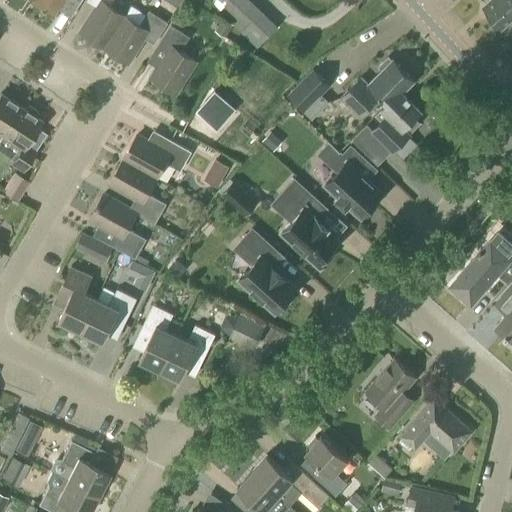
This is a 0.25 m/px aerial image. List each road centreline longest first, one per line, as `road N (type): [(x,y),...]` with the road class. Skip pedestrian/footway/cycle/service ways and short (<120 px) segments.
road 1 (residential): [(0,314),(90,128),(92,106),(84,83),(0,33)]
road 2 (residential): [(483,511),(505,416),(497,396),(380,290)]
road 3 (residential): [(165,441),(291,388),(380,290)]
road 4 (residential): [(380,290),(511,141)]
road 5 (residential): [(165,441),(124,406),(0,347)]
road 6 (unclassified): [(511,107),(408,0)]
